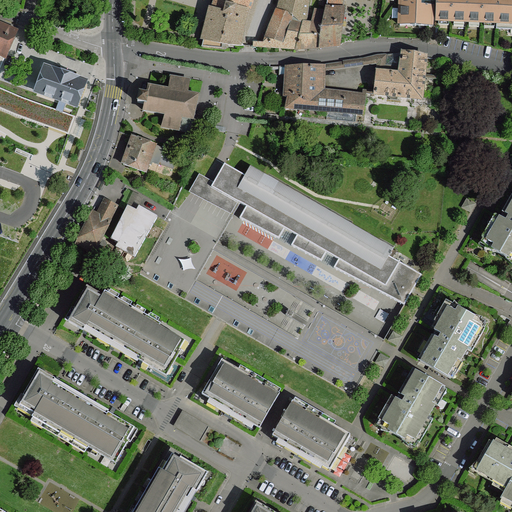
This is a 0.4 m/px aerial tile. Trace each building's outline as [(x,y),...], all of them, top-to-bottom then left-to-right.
[(223,46),(241,47),(242,42),(239,41),(247,10),(250,0),(214,0),(209,18),(202,48),(223,50),(223,46)] [(268,35),(263,33),(258,47),(297,50),(304,27),(307,19),(309,0),(280,0),(278,11),(268,35)] [(328,0),(326,9),(339,9),(340,0),(328,0)] [(400,0),(401,5),(400,25),(428,26),(432,27),(433,5),(418,5),(418,0),(400,0)] [(511,0),(438,0),(438,21),(467,22),(482,22),(497,23),(497,29),(511,29),(511,0)] [(320,36),(320,48),(339,46),(344,10),(339,9),(326,9),(326,12),(320,36)] [(311,29),(304,27),(297,50),(320,48),(320,36),(326,12),(315,10),(311,29)] [(16,32),(0,25),(0,55),(4,57),(5,57),(10,45),(16,32)] [(384,73),(378,72),(376,91),(375,95),(422,100),(427,57),(403,53),(401,68),(400,74),(384,73)] [(403,53),(386,55),(384,67),(401,68),(403,53)] [(365,59),(320,66),(319,72),(324,71),(376,64),(375,72),(378,72),(384,73),(384,67),(386,55),(365,59)] [(468,69),(449,64),(448,68),(467,73),(468,69)] [(285,86),(319,86),(319,72),(320,66),(287,67),(286,76),(285,86)] [(65,76),(46,69),(40,86),(38,93),(42,94),(72,105),(75,106),(84,83),(65,76)] [(375,95),(376,91),(363,90),(362,94),(324,90),(324,71),(319,72),(319,86),(318,97),(326,97),(365,100),(366,94),(375,95)] [(182,118),(193,120),(198,96),(187,94),(189,81),(171,78),(169,91),(149,87),(147,95),(145,104),(143,111),(165,115),(163,126),(179,130),(182,118)] [(289,97),(318,97),(319,86),(285,86),(285,97),(289,97)] [(145,104),(147,95),(140,93),(138,103),(145,104)] [(72,105),(42,94),(40,98),(39,99),(37,103),(41,110),(43,110),(43,113),(59,119),(60,117),(67,119),(69,117),(71,110),(70,109),(72,105)] [(318,97),(289,97),(286,108),(324,111),(326,97),(318,97)] [(365,100),(326,97),(324,111),(328,112),(357,115),(363,115),(365,100)] [(357,115),(328,112),(327,120),(356,123),(357,115)] [(182,118),(179,130),(190,133),(193,120),(182,118)] [(155,145),(134,137),(124,165),(145,173),(149,162),(155,145)] [(164,148),(155,145),(149,162),(152,163),(153,160),(159,162),(164,148)] [(339,261),(386,285),(398,262),(389,257),(394,249),(251,168),(246,176),(225,165),(215,182),(212,188),(241,204),(246,208),(285,230),(297,237),(326,253),(339,261)] [(212,188),(215,182),(202,175),(193,193),(235,215),(241,204),(212,188)] [(137,211),(139,206),(144,197),(135,192),(128,206),(137,211)] [(496,214),(482,238),(489,242),(485,249),(496,252),(504,256),(511,264),(511,196),(503,213),(510,217),(507,221),(496,214)] [(110,221),(118,206),(105,200),(98,215),(93,212),(77,244),(95,253),(102,240),(111,221),(110,221)] [(137,211),(128,206),(111,239),(119,243),(116,248),(135,258),(136,256),(158,217),(139,206),(137,211)] [(285,230),(246,208),(240,219),(279,240),(285,230)] [(326,253),(297,237),(292,246),(294,248),(322,262),(326,253)] [(102,240),(95,253),(99,255),(103,254),(107,245),(106,242),(102,240)] [(422,275),(398,262),(386,285),(339,261),(334,268),(405,305),(422,275)] [(87,287),(74,309),(76,310),(68,322),(83,331),(85,328),(99,335),(119,301),(105,292),(103,296),(87,287)] [(216,316),(257,335),(309,337),(211,291),(198,290),(210,296),(209,296),(220,301),(216,310),(216,316)] [(146,316),(119,301),(99,335),(126,351),(146,316)] [(472,352),(485,329),(478,325),(483,318),(472,315),(464,312),(455,302),(453,305),(446,301),(435,322),(439,324),(435,331),(442,335),(439,340),(432,336),(418,361),(449,378),(458,362),(461,361),(467,350),(472,352)] [(161,325),(146,316),(126,351),(140,359),(139,361),(166,377),(176,360),(187,342),(160,326),(161,325)] [(223,360),(202,395),(224,407),(232,412),(252,378),(223,360)] [(39,369),(24,396),(25,397),(20,405),(35,413),(33,417),(46,425),(66,391),(53,383),(56,379),(39,369)] [(392,396),(378,420),(385,423),(381,430),(392,434),(400,438),(409,447),(413,439),(420,443),(433,420),(429,417),(435,406),(434,403),(443,387),(413,369),(399,394),(406,398),(403,403),(392,396)] [(280,394),(252,378),(232,412),(236,414),(260,428),(280,394)] [(66,391),(46,425),(74,441),(94,407),(66,391)] [(293,402),(273,436),(301,452),(321,418),(293,402)] [(94,407),(74,441),(88,450),(89,448),(116,463),(136,429),(109,413),(107,415),(94,407)] [(183,411),(174,426),(200,442),(209,426),(183,411)] [(350,435),(321,418),(301,452),(331,469),(334,465),(350,435)] [(497,439),(494,443),(490,441),(479,460),(474,465),(480,471),(478,474),(486,479),(506,490),(511,479),(511,447),(510,447),(505,444),(497,439)] [(180,459),(172,455),(163,471),(159,469),(146,492),(180,511),(191,493),(193,490),(197,492),(208,473),(181,458),(180,459)] [(511,479),(506,490),(501,499),(511,505),(511,479)] [(179,511),(180,511),(146,492),(133,511),(179,511)] [(274,511),(256,501),(250,511),(274,511)]
